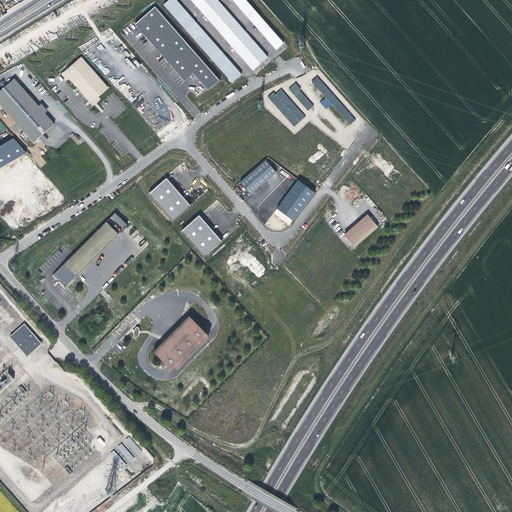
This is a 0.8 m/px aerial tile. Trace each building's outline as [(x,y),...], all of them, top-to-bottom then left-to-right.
[(233,79),(239,73),(173,0),(171,0),(166,5),(233,79)] [(267,57),(216,0),(192,0),(254,69),(267,57)] [(234,0),(278,49),(284,43),(245,0),(234,0)] [(156,6),(137,22),(146,32),(154,42),(160,49),(174,64),(181,72),(188,79),(195,72),(212,88),(223,78),(156,6)] [(108,87),(81,58),(65,72),(78,87),(91,101),(108,87)] [(104,75),(110,72),(107,67),(103,69),(100,64),(98,65),(104,75)] [(355,119),(317,76),(312,81),(350,125),(355,119)] [(55,124),(15,79),(0,91),(0,103),(34,142),(55,124)] [(300,89),(296,83),(289,89),(308,110),(313,106),(299,89),(300,89)] [(273,92),(267,97),(294,126),(305,117),(281,90),(275,95),(273,92)] [(331,105),(325,98),(320,102),(326,109),(331,105)] [(73,133),(70,135),(77,145),(80,143),(73,133)] [(339,160),(309,138),(292,160),(322,182),(339,160)] [(13,139),(0,147),(0,168),(26,153),(13,139)] [(265,160),(241,182),(252,195),(275,172),(265,160)] [(190,205),(167,180),(149,194),(173,220),(190,205)] [(315,192),(299,180),(278,209),(294,221),(315,192)] [(116,212),(55,273),(67,284),(70,281),(128,224),(116,212)] [(356,226),(345,235),(353,247),(377,227),(368,216),(356,226)] [(222,240),(200,217),(183,231),(205,257),(222,240)] [(230,250),(212,265),(237,293),(254,278),(230,250)] [(209,335),(188,315),(153,351),(173,371),(209,335)] [(24,323),(10,336),(27,356),(42,342),(24,323)] [(263,387),(246,371),(215,403),(232,419),(263,387)] [(21,386),(18,388),(24,394),(27,392),(21,386)] [(138,455),(142,451),(129,436),(124,440),(138,455)] [(105,443),(99,437),(96,440),(102,446),(105,443)] [(130,462),(134,458),(121,443),(117,447),(130,462)] [(123,468),(127,465),(113,450),(109,454),(123,468)]
